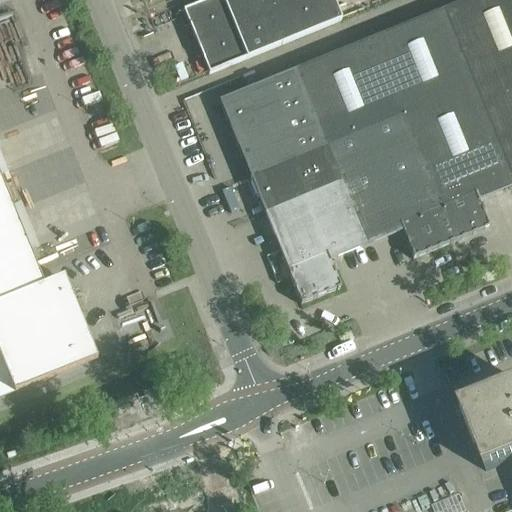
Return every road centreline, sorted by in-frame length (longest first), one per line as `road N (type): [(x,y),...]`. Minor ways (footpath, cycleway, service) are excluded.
road 1 (tertiary): [(263,407),(98,0)]
road 2 (tertiary): [(0,500),(263,407)]
road 3 (tertiary): [(263,407),(511,306)]
